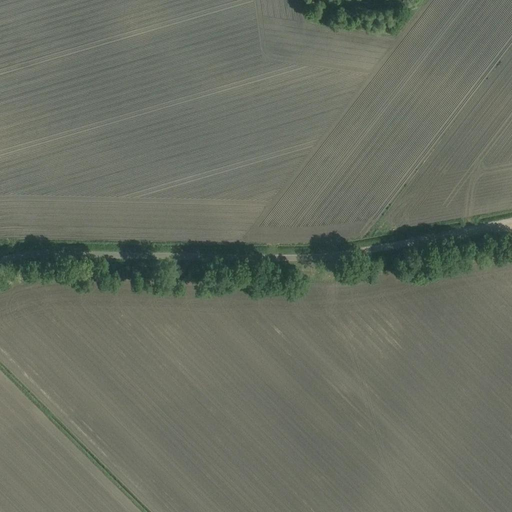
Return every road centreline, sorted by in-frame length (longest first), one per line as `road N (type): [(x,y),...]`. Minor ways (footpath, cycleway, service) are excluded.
road 1 (unclassified): [(0,262),(39,254),(329,258)]
road 2 (track): [(511,225),(329,258)]
